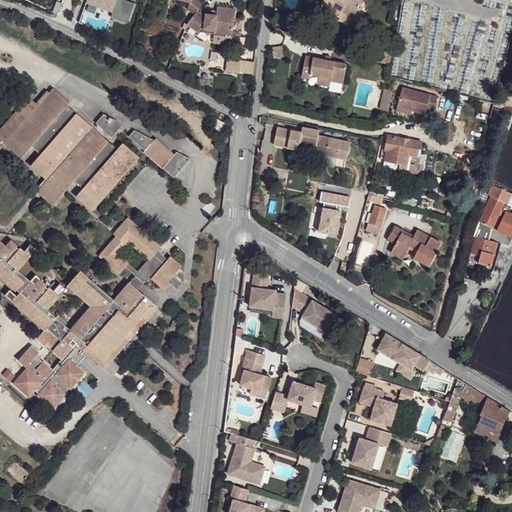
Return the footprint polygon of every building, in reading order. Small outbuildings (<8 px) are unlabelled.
[(133,2),(127,0),(85,0),(84,4),(127,19),(133,2)] [(322,0),(321,3),(331,9),(351,19),(361,1),(358,0),(322,0)] [(190,16),(194,12),(198,8),(191,1),(190,6),(188,14),(190,16)] [(329,13),(349,24),(351,19),(331,9),(329,13)] [(203,22),(194,12),(190,16),(180,26),(190,36),(194,31),(210,36),(209,40),(225,44),(232,18),(216,14),(213,24),(213,27),(201,25),(203,22)] [(210,36),(194,31),(190,36),(209,40),(210,36)] [(225,44),(209,40),(207,48),(223,53),(225,44)] [(271,47),(273,58),(284,56),(282,45),(271,47)] [(392,53),(382,50),(378,62),(389,66),(392,53)] [(305,55),(300,76),(308,78),(309,74),(329,78),(329,81),(341,84),(345,63),(329,60),(323,59),(305,55)] [(225,57),(225,71),(239,72),(240,57),(225,57)] [(308,78),(328,83),(329,81),(329,78),(309,74),(308,78)] [(29,166),(44,178),(35,190),(52,205),(72,180),(82,188),(75,196),(91,211),(103,198),(107,197),(106,193),(111,192),(110,189),(116,187),(115,184),(120,182),(119,179),(124,178),(123,175),(128,173),(128,170),(132,169),(132,165),(136,164),(135,160),(138,158),(121,143),(116,149),(66,105),(67,102),(52,88),(48,92),(46,91),(35,103),(28,97),(0,128),(0,139),(0,140),(4,143),(21,157),(30,146),(39,155),(29,166)] [(429,96),(401,88),(396,108),(410,111),(424,115),(425,110),(429,96)] [(383,90),(378,110),(386,112),(390,92),(383,90)] [(429,96),(425,110),(432,112),(436,98),(429,96)] [(94,122),(111,136),(120,125),(114,120),(102,114),(94,122)] [(210,129),(220,134),(225,123),(215,118),(210,129)] [(300,142),(317,144),(316,152),(347,158),(351,141),(318,134),(319,129),(303,126),(302,131),(278,125),(274,142),(300,148),(300,142)] [(128,136),(143,150),(152,140),(133,129),(128,136)] [(421,141),(387,135),(384,149),(381,149),(380,156),(384,158),(384,160),(399,163),(398,169),(418,173),(418,172),(422,168),(423,164),(418,162),(419,153),(421,141)] [(160,168),(174,153),(167,148),(155,137),(152,140),(143,150),(142,151),(155,163),(160,168)] [(160,168),(172,177),(188,159),(189,158),(174,153),(160,168)] [(489,183),(484,192),(487,194),(500,200),(504,202),(509,193),(489,183)] [(382,197),(370,193),(368,200),(380,203),(382,197)] [(485,225),(487,226),(500,200),(487,194),(475,220),(478,222),(485,225)] [(374,205),(368,222),(382,226),(388,209),(374,205)] [(492,228),(511,237),(511,234),(511,205),(510,205),(507,212),(502,209),(492,228)] [(150,278),(167,259),(156,250),(160,246),(126,217),(112,233),(114,235),(97,255),(118,273),(123,267),(126,263),(127,263),(119,254),(128,243),(147,260),(136,272),(145,279),(148,281),(150,278)] [(478,222),(475,220),(473,228),(471,234),(482,237),(487,226),(485,225),(481,233),(474,229),(478,222)] [(379,226),(366,222),(364,229),(377,233),(379,226)] [(481,233),(485,225),(478,222),(474,229),(481,233)] [(392,225),(385,238),(393,243),(399,231),(401,229),(392,225)] [(393,243),(389,251),(400,258),(404,252),(407,245),(415,249),(411,257),(426,264),(434,250),(423,244),(428,236),(414,229),(411,235),(410,238),(399,231),(393,243)] [(401,229),(399,231),(410,238),(411,235),(401,229)] [(466,251),(474,254),(472,260),(485,264),(492,241),(482,237),(471,234),(466,251)] [(139,331),(134,325),(142,316),(147,309),(153,302),(140,290),(137,288),(129,281),(113,299),(79,270),(66,285),(90,306),(69,329),(46,309),(58,294),(56,293),(48,285),(46,287),(44,285),(46,283),(39,278),(35,283),(34,284),(29,280),(16,269),(22,263),(28,255),(18,246),(17,248),(14,245),(16,243),(10,238),(8,241),(4,245),(0,241),(0,275),(15,289),(18,287),(22,291),(19,294),(13,302),(45,330),(38,339),(45,344),(47,342),(54,347),(51,351),(61,359),(52,369),(42,361),(39,365),(33,358),(36,355),(38,352),(31,346),(23,357),(19,361),(26,366),(12,383),(28,397),(35,391),(38,394),(37,395),(54,408),(67,393),(65,392),(68,388),(70,389),(78,380),(84,372),(75,365),(72,362),(83,348),(86,351),(95,359),(105,368),(129,341),(123,336),(128,331),(135,336),(139,331)] [(407,245),(404,252),(411,257),(415,249),(407,245)] [(167,259),(150,278),(163,290),(168,283),(175,288),(176,289),(180,284),(171,276),(181,266),(170,256),(167,259)] [(134,275),(136,272),(127,263),(123,267),(134,275)] [(136,272),(134,275),(129,281),(137,288),(145,279),(136,272)] [(268,274),(254,272),(249,306),(274,309),(285,311),(287,294),(276,293),(276,290),(266,289),(268,274)] [(295,289),(293,307),(301,293),(295,289)] [(301,293),(293,307),(304,314),(312,300),(301,293)] [(304,314),(302,317),(325,332),(336,315),(312,300),(304,314)] [(147,309),(153,314),(158,307),(153,302),(147,309)] [(147,309),(142,316),(148,321),(153,314),(147,309)] [(274,309),(273,317),(284,318),(285,311),(274,309)] [(134,325),(139,331),(148,321),(142,316),(134,325)] [(129,341),(135,336),(128,331),(123,336),(129,341)] [(386,333),(377,349),(392,358),(411,369),(416,362),(422,366),(427,358),(421,354),(402,342),(386,333)] [(47,342),(45,344),(51,351),(54,347),(47,342)] [(75,365),(86,351),(83,348),(72,362),(75,365)] [(265,356),(248,351),(241,371),(244,371),(239,385),(251,389),(259,392),(259,390),(267,393),(271,379),(259,375),(256,374),(258,369),(261,370),(265,356)] [(39,365),(42,361),(36,355),(33,358),(39,365)] [(387,376),(393,368),(384,362),(378,371),(387,376)] [(458,377),(452,394),(461,396),(483,411),(488,396),(465,381),(458,377)] [(384,390),(365,384),(359,401),(368,404),(369,400),(376,402),(374,406),(371,418),(392,425),(399,403),(381,397),(384,390)] [(275,393),(270,411),(283,415),(287,403),(310,410),(312,403),(319,405),(324,388),(314,385),(312,393),(291,387),(288,397),(275,393)] [(259,392),(257,397),(265,399),(267,393),(259,390),(259,392)] [(461,396),(452,394),(450,401),(447,410),(455,413),(461,396)] [(501,431),(510,410),(488,396),(483,411),(482,413),(483,414),(480,419),(479,423),(490,428),(500,434),(501,431)] [(317,412),(310,410),(308,417),(315,419),(317,412)] [(455,413),(447,410),(442,423),(445,425),(450,426),(455,413)] [(433,447),(437,448),(445,425),(442,423),(441,425),(438,434),(434,446),(433,447)] [(497,440),(500,434),(490,428),(479,423),(477,430),(488,435),(497,440)] [(392,433),(370,426),(366,439),(360,437),(352,462),(372,468),(379,444),(388,446),(392,433)] [(255,440),(238,435),(236,443),(237,443),(228,474),(260,484),(266,466),(251,462),(256,449),(252,447),(255,440)] [(358,511),(361,504),(363,499),(376,503),(380,489),(348,479),(338,511),(358,511)] [(248,489),(233,485),(229,498),(232,499),(228,511),(262,511),(264,508),(244,502),(248,489)] [(376,503),(363,499),(361,504),(374,508),(376,503)]
